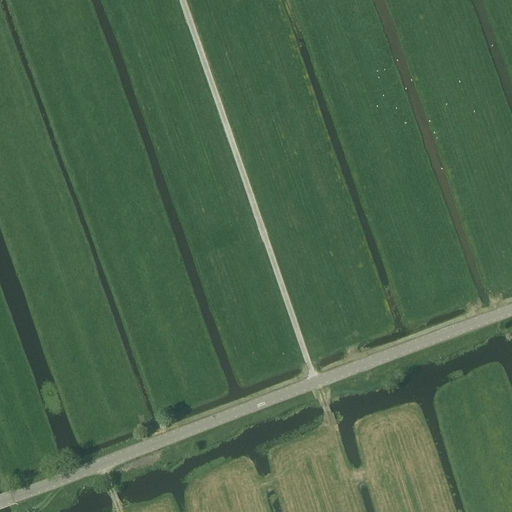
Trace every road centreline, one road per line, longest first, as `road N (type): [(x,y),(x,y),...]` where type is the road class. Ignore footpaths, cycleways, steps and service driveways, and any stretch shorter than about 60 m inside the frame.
road 1 (unclassified): [(0,504),(511,309)]
road 2 (track): [(315,383),(181,0)]
